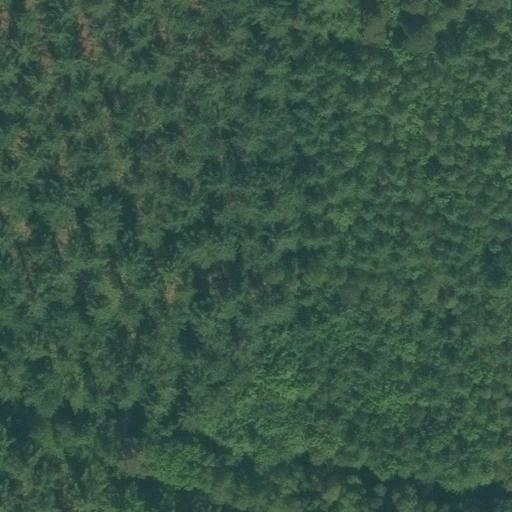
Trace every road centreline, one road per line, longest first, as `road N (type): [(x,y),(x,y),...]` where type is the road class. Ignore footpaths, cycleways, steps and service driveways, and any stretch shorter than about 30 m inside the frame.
road 1 (track): [(287,442),(261,0)]
road 2 (track): [(0,388),(287,442)]
road 3 (track): [(511,486),(287,442)]
